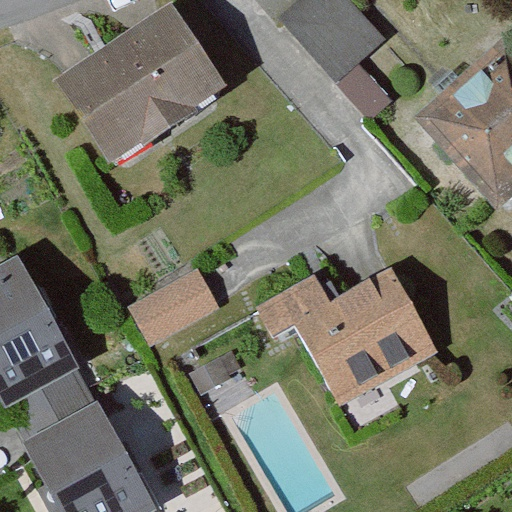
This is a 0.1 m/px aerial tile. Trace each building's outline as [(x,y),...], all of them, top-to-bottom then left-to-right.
[(382,41),(345,0),(304,0),(282,20),(371,121),(392,103),(357,63),(382,41)] [(228,91),(171,6),(52,87),(109,171),(228,91)] [(511,211),(511,61),(436,126),(510,213),(511,211)] [(217,309),(197,273),(129,309),(149,345),(217,309)] [(340,409),(437,353),(392,276),(332,311),(315,280),(262,311),(276,335),(292,326),(340,409)] [(94,400),(30,284),(0,300),(0,383),(29,435),(94,400)] [(231,353),(184,377),(195,398),(229,381),(226,375),(238,368),(231,353)] [(152,511),(111,435),(34,476),(53,511),(152,511)]
